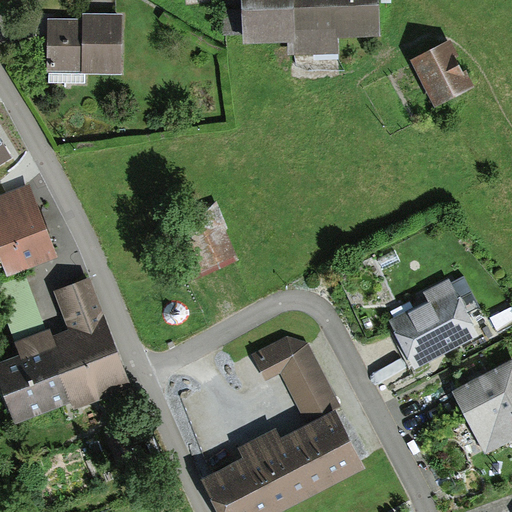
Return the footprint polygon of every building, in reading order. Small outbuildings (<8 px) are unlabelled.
[(376,0),(241,0),(244,45),(287,42),(288,54),(337,52),(336,35),(378,32),(376,0)] [(81,27),(47,26),(45,71),(121,74),(123,17),(82,16),(81,27)] [(450,40),(411,60),(435,108),(474,88),(450,40)] [(0,161),(8,157),(0,142),(0,161)] [(30,187),(0,198),(0,258),(7,277),(24,271),(58,257),(30,187)] [(217,198),(162,219),(187,282),(242,260),(217,198)] [(7,277),(0,279),(0,301),(15,342),(46,330),(24,271),(7,277)] [(430,302),(391,321),(415,371),(485,337),(454,274),(424,288),(430,302)] [(18,353),(0,360),(0,381),(15,422),(70,401),(74,410),(132,387),(90,279),(56,292),(71,329),(53,336),(50,329),(46,330),(15,342),(18,353)] [(288,336),(250,356),(266,384),(280,376),(303,416),(338,397),(308,344),(288,336)] [(511,362),(454,393),(485,453),(511,439),(511,362)] [(244,460),(206,480),(222,511),(275,511),(363,467),(334,412),(283,439),(277,428),(238,449),(244,460)]
